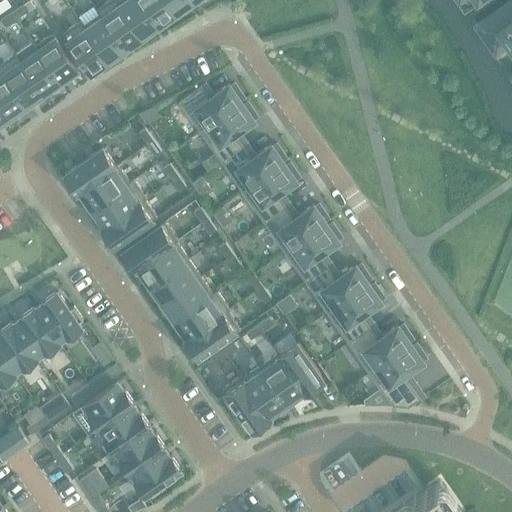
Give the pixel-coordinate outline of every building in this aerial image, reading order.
[(116,0),(108,0),(97,8),(100,12),(125,48),(142,36),(116,0)] [(116,0),(142,36),(158,25),(141,0),(116,0)] [(166,0),(141,0),(158,25),(175,13),(166,0)] [(166,0),(175,13),(192,1),(190,0),(166,0)] [(510,41),(511,44),(511,0),(478,24),(496,51),(510,41)] [(15,18),(27,10),(23,3),(11,11),(15,18)] [(15,18),(11,11),(0,17),(0,19),(4,25),(15,18)] [(100,12),(83,24),(108,60),(125,48),(100,12)] [(80,20),(63,32),(91,72),(108,60),(83,24),(80,20)] [(53,32),(35,45),(38,48),(60,80),(78,68),(53,32)] [(38,48),(21,60),(44,92),(60,80),(38,48)] [(16,52),(0,63),(0,65),(27,104),(44,92),(21,60),(16,52)] [(0,65),(0,100),(10,115),(27,104),(0,65)] [(179,100),(200,130),(242,101),(240,99),(244,96),(234,82),(230,85),(229,82),(209,96),(201,84),(179,100)] [(0,100),(0,122),(10,115),(0,100)] [(242,101),(200,130),(221,160),(243,145),(235,133),(255,120),(253,117),(257,115),(248,101),(244,103),(242,101)] [(139,131),(147,143),(153,138),(145,127),(139,131)] [(153,138),(147,143),(155,154),(161,150),(153,138)] [(243,145),(221,160),(242,191),(284,161),(282,159),(286,156),(277,142),(273,145),(271,143),(252,156),(243,145)] [(65,172),(78,191),(117,163),(117,162),(115,164),(103,146),(65,172)] [(284,161),(242,191),(263,221),(286,205),(277,193),(297,180),(295,178),(299,175),(290,161),(286,164),(284,161)] [(176,174),(168,162),(162,167),(170,178),(176,174)] [(117,163),(78,191),(78,192),(80,190),(92,207),(134,178),(133,178),(129,180),(117,163)] [(170,178),(178,190),(184,185),(176,174),(170,178)] [(134,178),(92,207),(104,224),(102,226),(103,226),(146,196),(134,178)] [(146,196),(103,226),(116,245),(155,217),(143,199),(147,197),(146,196)] [(286,205),(263,221),(284,251),(326,222),(325,219),(328,216),(319,203),(315,205),(313,203),(294,217),(286,205)] [(200,222),(207,217),(199,206),(192,210),(200,222)] [(200,222),(208,233),(215,229),(207,217),(200,222)] [(123,249),(136,268),(178,239),(165,220),(123,249)] [(326,222),(284,251),(306,281),(328,265),(320,254),(339,240),(338,238),(342,235),(332,221),(328,224),(326,222)] [(178,239),(136,268),(137,269),(139,267),(151,284),(188,258),(177,241),(179,239),(178,239)] [(231,253),(223,241),(217,246),(225,257),(231,253)] [(225,257),(233,269),(239,264),(231,253),(225,257)] [(188,258),(151,284),(163,302),(201,275),(188,258)] [(328,265),(306,281),(327,311),(368,282),(367,279),(371,277),(361,263),(357,266),(356,263),(336,277),(328,265)] [(254,289),(261,285),(253,273),(246,278),(254,289)] [(201,275),(163,302),(176,319),(217,290),(217,289),(213,292),(201,275)] [(368,282),(327,311),(348,341),(370,326),(362,314),(381,300),(380,298),(384,295),(374,282),(370,284),(368,282)] [(254,289),(262,301),(269,296),(261,285),(254,289)] [(35,305),(60,341),(58,339),(66,333),(68,335),(82,325),(80,321),(84,319),(74,305),(70,308),(57,289),(43,299),(44,301),(37,307),(35,305)] [(217,290),(176,319),(187,336),(185,338),(186,338),(230,308),(217,290)] [(292,292),(279,299),(285,309),(298,302),(292,292)] [(13,320),(12,321),(37,356),(38,356),(37,354),(44,349),(46,351),(60,341),(35,305),(21,315),(22,317),(15,322),(13,320)] [(230,308),(186,338),(199,357),(241,328),(228,310),(230,309),(230,308)] [(269,316),(258,324),(262,330),(274,322),(269,316)] [(0,350),(15,372),(16,371),(15,369),(22,364),(24,366),(37,356),(12,321),(0,329),(0,350)] [(370,326),(348,341),(369,371),(411,342),(409,340),(413,337),(403,323),(399,326),(398,324),(378,337),(370,326)] [(262,330),(258,324),(246,332),(251,338),(262,330)] [(296,337),(277,350),(279,352),(304,390),(306,392),(325,379),(296,337)] [(234,340),(223,348),(227,355),(238,347),(234,340)] [(411,342),(369,371),(392,405),(409,406),(421,398),(404,374),(424,361),(422,359),(426,356),(416,342),(412,345),(411,342)] [(227,355),(223,348),(211,357),(216,363),(227,355)] [(0,379),(1,382),(15,372),(0,350),(0,379)] [(279,352),(260,364),(287,402),(304,390),(279,352)] [(260,364),(243,376),(270,414),(287,402),(260,364)] [(107,370),(89,382),(93,389),(111,377),(107,370)] [(242,374),(223,388),(228,395),(224,398),(234,412),(238,409),(252,430),(271,416),(270,414),(243,376),(242,374)] [(99,428),(101,426),(133,404),(135,403),(125,388),(123,389),(117,380),(85,402),(91,411),(89,413),(99,428)] [(89,382),(71,395),(75,402),(93,389),(89,382)] [(62,401),(44,414),(49,420),(67,408),(62,401)] [(133,404),(101,426),(106,434),(104,435),(115,450),(151,425),(140,410),(138,411),(133,404)] [(44,414),(26,426),(31,433),(49,420),(44,414)] [(149,426),(117,448),(122,456),(120,457),(130,472),(166,447),(156,432),(154,434),(149,426)] [(43,438),(54,455),(61,450),(49,433),(43,438)] [(0,452),(0,456),(3,460),(18,449),(13,443),(0,452)] [(164,448),(132,471),(137,478),(135,479),(146,494),(149,492),(152,495),(166,486),(163,482),(181,469),(171,454),(169,456),(164,448)] [(61,450),(54,455),(66,472),(73,467),(61,450)] [(79,480),(92,499),(99,494),(85,475),(79,480)] [(391,511),(463,511),(440,480),(440,479),(439,479),(424,489),(391,511)] [(132,511),(149,502),(144,493),(134,499),(128,489),(122,492),(132,511)] [(111,511),(99,494),(92,499),(101,511),(111,511)]
